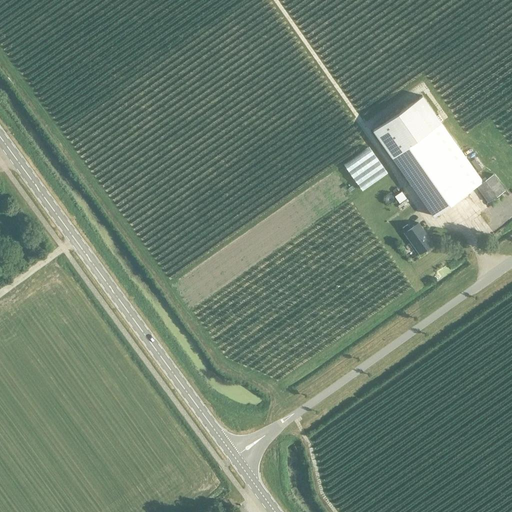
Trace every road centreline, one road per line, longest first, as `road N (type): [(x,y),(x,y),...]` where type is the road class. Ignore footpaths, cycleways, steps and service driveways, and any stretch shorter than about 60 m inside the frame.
road 1 (secondary): [(233,457),(0,137)]
road 2 (unclassified): [(233,457),(511,263)]
